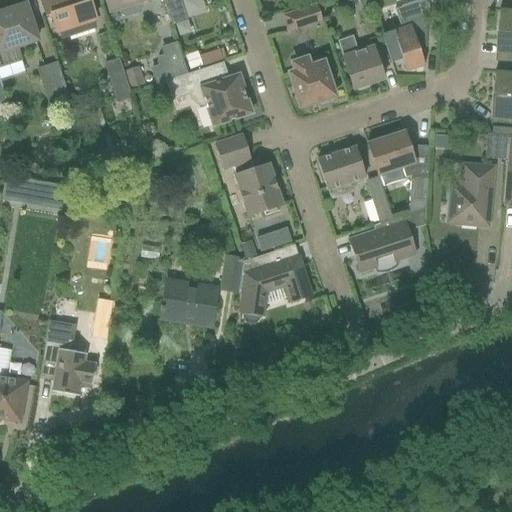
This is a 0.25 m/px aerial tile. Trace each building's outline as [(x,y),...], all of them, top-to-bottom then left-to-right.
[(85,2),(83,0),(40,0),(46,17),(51,16),(57,34),(66,31),(67,36),(93,28),(91,22),(94,21),(88,1),(85,2)] [(147,0),(103,0),(108,13),(119,9),(121,14),(125,16),(139,12),(141,7),(140,3),(147,0)] [(162,0),(172,28),(187,23),(179,0),(162,0)] [(357,0),(361,10),(371,6),(369,0),(346,0),(347,3),(356,0),(357,0)] [(424,48),(425,48),(428,0),(427,0),(396,11),(401,29),(381,35),(390,64),(402,60),(406,73),(423,67),(417,47),(424,45),(424,48)] [(511,0),(504,0),(503,11),(511,11),(511,0)] [(37,41),(31,24),(25,5),(0,12),(0,67),(22,61),(17,48),(37,41)] [(288,32),(321,21),(316,6),(283,17),(288,32)] [(511,62),(511,11),(503,11),(499,11),(495,61),(511,62)] [(347,39),(337,42),(342,57),(342,58),(353,91),(356,90),(358,91),(367,88),(368,86),(383,81),(372,48),(357,53),(355,49),(351,50),(347,39)] [(156,85),(165,82),(185,75),(176,46),(161,50),(164,58),(160,59),(159,60),(158,61),(157,63),(157,65),(158,68),(151,70),(156,85)] [(322,63),(310,67),(308,61),(302,60),(294,62),(292,67),(293,72),(288,74),(300,108),(334,97),(328,78),(322,63)] [(250,114),(240,82),(238,76),(228,79),(223,63),(185,75),(165,82),(171,100),(190,93),(191,97),(193,101),(197,103),(201,105),(205,104),(212,127),(250,114)] [(69,102),(56,64),(37,70),(49,108),(69,102)] [(120,65),(107,69),(116,98),(130,93),(128,90),(123,72),(120,65)] [(136,68),(123,72),(128,90),(141,86),(136,68)] [(491,123),(511,124),(511,73),(495,73),(491,123)] [(410,175),(408,215),(425,210),(429,147),(414,146),(413,147),(413,148),(409,150),(403,132),(366,144),(377,177),(402,168),(404,177),(410,175)] [(506,136),(486,135),(484,159),(504,160),(506,136)] [(279,212),(277,207),(281,206),(267,165),(251,171),(248,161),(249,161),(241,137),(215,145),(223,169),(232,166),(235,176),(234,176),(248,217),(263,212),(265,216),(279,212)] [(352,182),(364,178),(354,148),(316,161),(326,191),(328,190),(331,199),(355,191),(352,182)] [(487,221),(489,201),(492,169),(463,166),(461,188),(451,187),(449,204),(455,204),(453,222),(460,223),(460,225),(475,227),(476,220),(487,221)] [(5,177),(2,192),(21,196),(24,180),(5,177)] [(46,188),(42,206),(55,208),(58,190),(46,188)] [(391,221),(384,197),(370,201),(378,225),(392,221),(391,221)] [(414,256),(409,240),(406,232),(424,226),(425,210),(408,215),(391,221),(392,221),(378,225),(372,228),(373,232),(348,240),(360,274),(375,269),(376,272),(380,272),(384,272),(388,270),(392,269),(395,266),(394,262),(414,256)] [(300,264),(299,262),(298,263),(284,268),(283,264),(284,264),(279,250),(242,262),(238,294),(240,294),(240,292),(243,292),(239,315),(242,315),(242,319),(245,323),(249,325),(254,324),(257,321),(259,317),(262,318),(266,293),(283,287),(289,304),(311,297),(300,264)] [(225,259),(224,268),(220,290),(235,293),(240,262),(225,259)] [(165,284),(164,287),(161,308),(159,307),(159,310),(160,311),(159,317),(193,323),(192,326),(209,329),(216,289),(199,286),(198,290),(165,284)] [(85,355),(71,352),(75,326),(48,322),(42,361),(57,364),(52,393),(78,397),(80,384),(92,386),(95,365),(83,363),(85,355)] [(18,422),(25,386),(25,383),(0,378),(0,420),(1,419),(18,422)]
